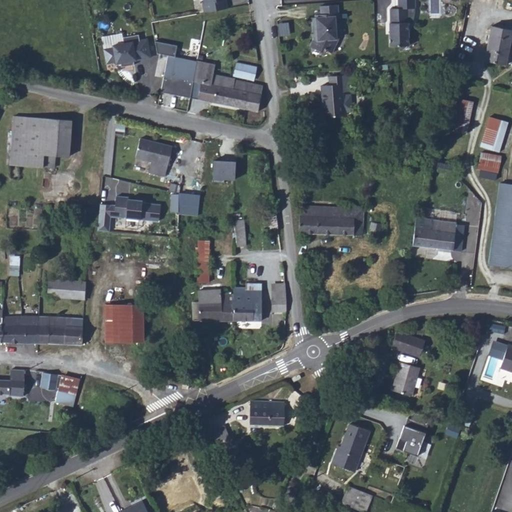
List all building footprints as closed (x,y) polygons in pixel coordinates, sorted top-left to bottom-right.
[(198,2),(200,11),(223,7),(222,0),(199,0),(200,1),(198,2)] [(392,25),(393,47),(410,46),(409,26),(408,26),(407,7),(414,7),(413,0),(396,0),(397,7),(393,10),(394,25),(392,25)] [(317,16),(318,20),(319,41),(316,41),(313,48),(324,53),(326,51),(334,54),(338,44),(339,42),(338,15),(340,15),(339,6),(322,7),(323,17),(317,16)] [(509,67),(511,52),(511,30),(496,27),(488,63),(509,67)] [(122,62),(123,66),(134,64),(133,60),(151,57),(147,38),(140,40),(139,34),(123,37),(124,43),(114,45),(115,47),(106,49),(109,63),(117,61),(118,63),(122,62)] [(157,40),(155,50),(174,54),(176,43),(157,40)] [(157,89),(240,108),(244,90),(238,89),(240,80),(209,73),(211,63),(165,53),(157,89)] [(255,78),(257,64),(235,61),(233,75),(255,78)] [(356,112),(354,94),(347,95),(346,92),(346,85),(353,84),(352,75),(338,76),(339,86),(332,86),(324,87),(326,103),(326,105),(328,119),(349,116),(349,113),(356,112)] [(252,110),(256,92),(258,84),(240,80),(238,89),(244,90),(240,108),(252,110)] [(346,85),(346,92),(354,92),(353,84),(346,85)] [(476,103),(455,100),(449,132),(470,136),(476,103)] [(504,120),(494,117),(485,147),(496,150),(504,120)] [(53,124),(19,120),(14,169),(57,174),(59,160),(49,159),(53,124)] [(75,126),(53,124),(49,159),(59,160),(72,162),(75,126)] [(170,149),(138,142),(133,162),(149,166),(147,175),(162,179),(170,149)] [(477,177),(497,181),(502,157),(486,154),(482,171),(479,171),(477,177)] [(236,158),(213,159),(213,180),(236,179),(236,158)] [(490,268),(511,270),(511,186),(502,185),(490,268)] [(180,191),(170,194),(168,213),(197,216),(199,194),(180,191)] [(115,205),(99,203),(97,230),(110,231),(111,217),(159,221),(161,203),(142,202),(142,197),(115,195),(115,205)] [(302,209),(302,235),(302,236),(365,238),(365,221),(356,221),(356,209),(352,209),(340,208),(340,210),(302,209)] [(236,213),(235,244),(244,244),(245,213),(236,213)] [(419,220),(416,248),(465,254),(467,237),(459,236),(460,225),(427,221),(419,220)] [(385,227),(373,226),(372,234),(384,236),(385,227)] [(197,238),(196,281),(209,281),(210,238),(197,238)] [(19,274),(20,254),(10,253),(9,274),(19,274)] [(87,285),(76,284),(50,282),(49,299),(86,302),(87,285)] [(233,316),(233,322),(263,322),(262,292),(252,292),(252,295),(246,295),(246,289),(233,290),(233,296),(233,316)] [(194,323),(233,322),(233,316),(233,296),(222,296),(222,291),(200,292),(200,303),(194,303),(194,323)] [(272,313),(286,312),(286,298),(272,299),(272,313)] [(108,308),(107,345),(123,345),(125,308),(108,307),(108,308)] [(125,308),(123,345),(139,346),(140,309),(125,308)] [(4,319),(2,344),(19,345),(20,329),(23,329),(23,319),(4,319)] [(20,329),(19,345),(40,346),(40,319),(23,319),(23,329),(20,329)] [(40,319),(40,346),(49,346),(50,319),(40,319)] [(50,319),(49,346),(83,346),(83,320),(50,319)] [(492,329),(506,334),(508,327),(494,322),(492,329)] [(429,339),(402,330),(396,347),(424,356),(429,339)] [(511,370),(511,342),(511,343),(491,338),(487,354),(500,359),(503,367),(511,370)] [(405,361),(396,389),(414,395),(423,367),(405,361)] [(45,375),(42,388),(57,390),(59,377),(48,375),(45,375)] [(0,395),(18,396),(18,389),(12,389),(13,382),(0,381),(0,395)] [(287,402),(254,401),(254,426),(287,427),(287,402)] [(434,421),(418,414),(415,421),(412,420),(409,428),(408,427),(399,450),(420,458),(429,436),(432,428),(431,428),(434,421)] [(340,448),(336,460),(359,469),(375,428),(354,420),(343,449),(340,448)] [(226,428),(219,431),(230,455),(237,452),(226,428)] [(230,455),(219,431),(211,435),(222,459),(230,455)] [(171,511),(174,511),(206,496),(197,477),(162,494),(171,511)] [(372,494),(374,489),(354,481),(346,501),(366,509),(372,494)] [(139,508),(131,511),(153,511),(150,502),(139,507),(139,508)]
